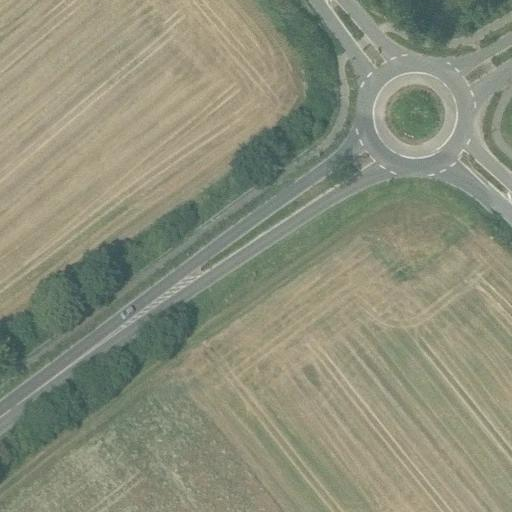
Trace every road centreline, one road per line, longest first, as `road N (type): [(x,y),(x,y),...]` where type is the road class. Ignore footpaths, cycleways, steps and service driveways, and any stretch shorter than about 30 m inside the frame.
road 1 (track): [(0,484),(222,311),(353,228),(385,219)]
road 2 (tertiary): [(101,341),(397,164)]
road 3 (tertiary): [(365,126),(344,155),(101,341)]
road 4 (tertiary): [(0,417),(101,341)]
